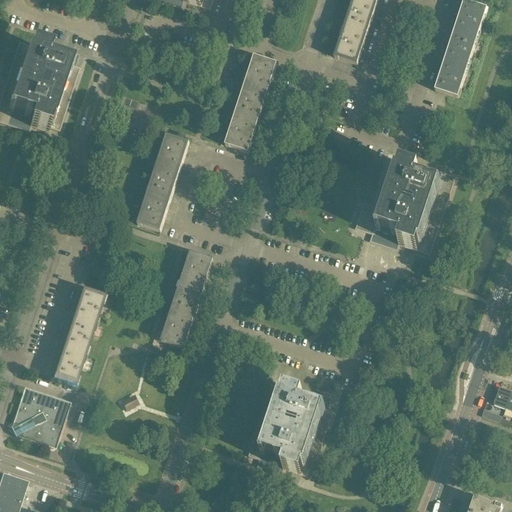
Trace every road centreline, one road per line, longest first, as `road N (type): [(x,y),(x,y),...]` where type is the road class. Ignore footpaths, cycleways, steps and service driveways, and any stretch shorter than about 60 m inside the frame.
road 1 (unclassified): [(13,360),(132,0)]
road 2 (unclassified): [(222,327),(327,0)]
road 3 (tertiary): [(432,511),(511,278)]
road 4 (residential): [(161,511),(222,327)]
